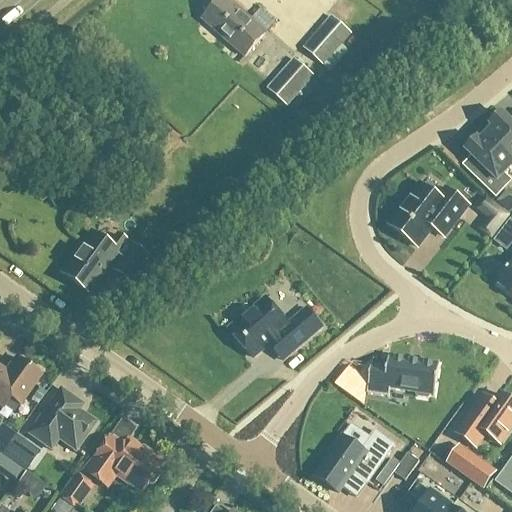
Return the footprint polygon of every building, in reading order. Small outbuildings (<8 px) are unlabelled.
[(245,59),(266,36),(226,0),(222,0),(203,21),(245,59)] [(351,34),(333,18),(305,50),(331,73),(349,51),(342,45),(351,34)] [(314,77),(295,61),(269,91),(287,107),(314,77)] [(356,90),(347,81),(322,109),(331,118),(356,90)] [(280,122),(239,86),(226,100),(268,137),(280,122)] [(511,123),(502,114),(490,126),(493,129),(487,135),(511,159),(511,123)] [(466,152),(486,172),(477,181),(496,199),(511,182),(511,181),(505,175),(511,167),(511,159),(487,135),(480,142),(478,140),(466,152)] [(439,200),(421,185),(389,226),(417,248),(432,229),(443,237),(451,227),(467,206),(447,190),(439,200)] [(480,206),(492,215),(498,208),(486,199),(480,206)] [(91,232),(61,274),(88,294),(117,254),(124,258),(115,271),(128,281),(146,256),(117,235),(109,246),(91,232)] [(511,267),(499,285),(511,294),(511,267)] [(246,317),(229,332),(251,357),(268,343),(282,361),(321,327),(307,310),(288,326),(267,300),(260,306),(259,304),(245,316),(246,317)] [(0,352),(5,356),(15,339),(4,332),(0,339),(0,352)] [(41,376),(15,357),(6,371),(0,367),(0,405),(3,408),(10,398),(20,405),(41,376)] [(371,366),(367,395),(389,398),(390,390),(415,394),(417,398),(428,400),(431,396),(434,397),(439,365),(389,357),(387,368),(371,366)] [(60,389),(28,434),(51,450),(59,440),(75,451),(95,423),(73,407),(77,402),(60,389)] [(470,415),(456,435),(476,448),(485,435),(500,445),(511,428),(511,404),(500,395),(480,422),(470,415)] [(0,463),(20,476),(33,454),(0,433),(0,463)] [(362,450),(343,437),(331,454),(333,455),(316,478),(338,494),(353,473),(367,483),(394,446),(375,433),(362,450)] [(119,478),(127,484),(141,493),(148,484),(150,486),(154,486),(160,477),(159,474),(156,472),(163,463),(144,449),(142,452),(126,440),(121,448),(108,439),(84,472),(106,487),(116,473),(119,475),(119,478)] [(473,482),(484,465),(459,447),(447,464),(473,482)] [(36,474),(50,457),(41,449),(27,466),(36,474)] [(394,474),(405,482),(419,463),(408,455),(394,474)] [(511,460),(495,483),(507,492),(506,492),(511,495),(511,460)] [(450,511),(458,501),(422,475),(408,494),(423,505),(417,511),(450,511)] [(61,498),(76,508),(91,487),(76,476),(61,498)] [(473,511),(458,501),(450,511),(473,511)]
